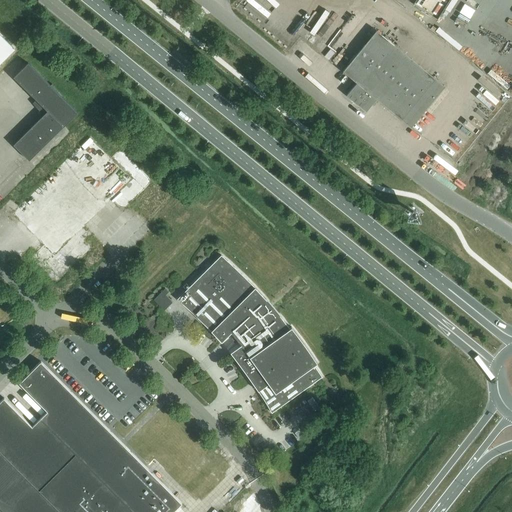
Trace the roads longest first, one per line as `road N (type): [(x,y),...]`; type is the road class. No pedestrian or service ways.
road 1 (secondary): [(47,0),(490,363),(496,376)]
road 2 (secondary): [(511,336),(90,0)]
road 3 (unclassified): [(511,237),(408,167),(211,3)]
road 4 (unclassified): [(269,511),(240,455),(120,332),(60,315)]
road 5 (trunk): [(500,397),(413,511)]
